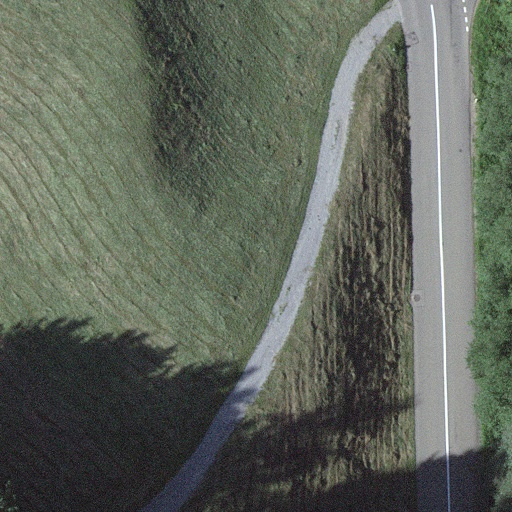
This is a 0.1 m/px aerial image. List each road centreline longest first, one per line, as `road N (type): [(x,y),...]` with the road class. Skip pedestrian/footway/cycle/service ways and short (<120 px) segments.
road 1 (track): [(163,511),(216,459),(285,343),(358,54),(387,13),(412,0)]
road 2 (tertiary): [(424,0),(445,511)]
